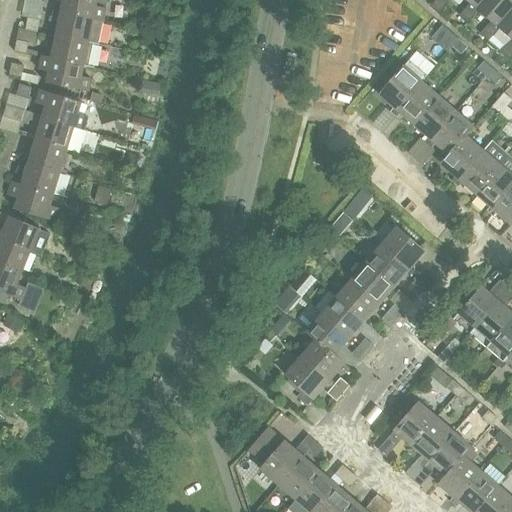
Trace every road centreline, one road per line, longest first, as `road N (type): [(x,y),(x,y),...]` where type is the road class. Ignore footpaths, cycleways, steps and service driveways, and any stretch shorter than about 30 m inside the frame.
road 1 (unclassified): [(102,511),(227,237),(276,0)]
road 2 (residential): [(485,240),(338,430),(433,511)]
road 3 (residential): [(485,240),(356,124)]
